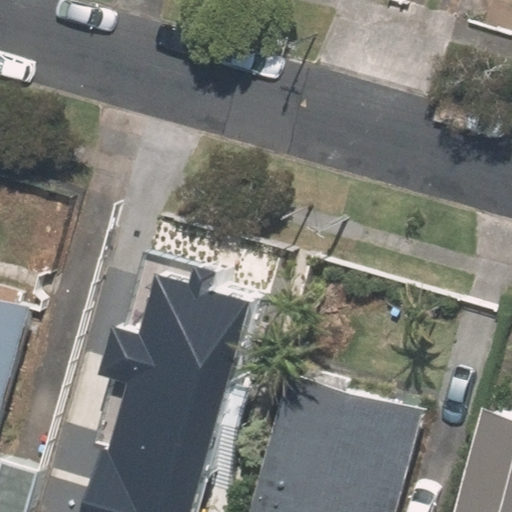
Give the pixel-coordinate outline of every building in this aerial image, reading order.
[(0,396),(25,306),(0,299),(0,396)] [(223,511),(263,363),(128,326),(77,511),(223,511)] [(399,511),(428,409),(295,373),(256,511),(399,511)] [(511,511),(511,411),(492,406),(462,511),(511,511)] [(2,455),(0,463),(0,511),(31,511),(44,466),(2,455)]
